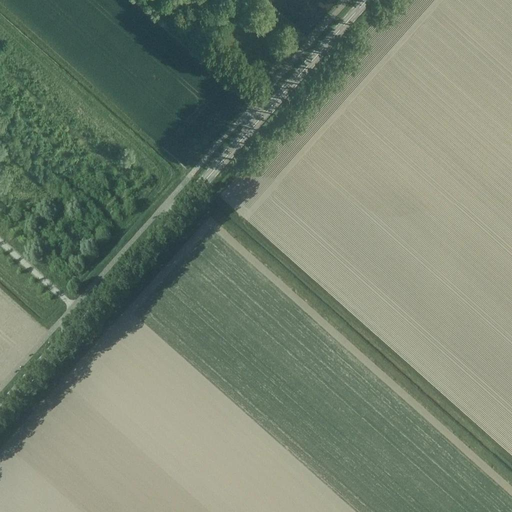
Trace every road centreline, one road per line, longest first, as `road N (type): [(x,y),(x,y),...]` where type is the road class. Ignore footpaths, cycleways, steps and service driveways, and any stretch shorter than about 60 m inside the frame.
road 1 (tertiary): [(0,407),(366,0)]
road 2 (track): [(139,0),(256,102)]
